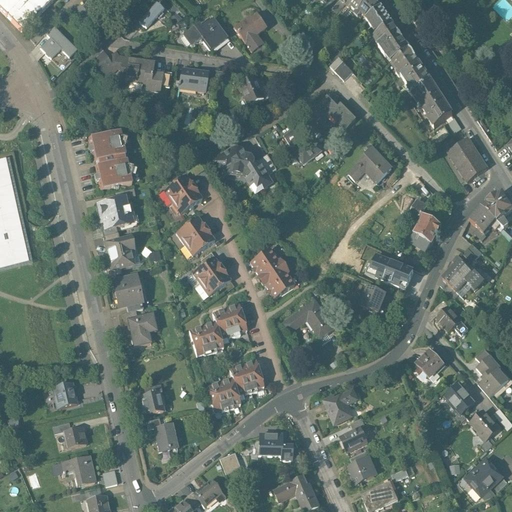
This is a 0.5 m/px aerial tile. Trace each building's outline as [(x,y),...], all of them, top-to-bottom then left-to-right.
[(0,0),(0,17),(23,42),(69,0),(0,0)] [(338,8),(345,0),(337,0),(332,6),(336,10),(338,8)] [(355,9),(366,0),(345,0),(338,8),(342,12),(350,4),(355,9)] [(365,17),(381,7),(373,0),(366,0),(355,9),(353,11),(357,16),(361,12),(365,17)] [(164,10),(156,3),(139,21),(146,28),(158,17),(162,12),(164,10)] [(376,33),(391,23),(381,7),(365,17),(372,27),(368,30),(372,37),(374,35),(376,33)] [(422,18),(429,14),(426,8),(419,13),(422,18)] [(420,37),(428,28),(429,28),(443,19),(436,9),(429,14),(422,18),(413,24),(416,28),(420,37)] [(256,11),(243,21),(242,19),(234,25),(245,41),(257,33),(267,26),(256,11)] [(177,12),(172,16),(176,21),(181,17),(177,12)] [(213,17),(202,25),(199,22),(183,33),(191,44),(201,36),(210,49),(226,38),(219,28),(221,27),(213,17)] [(392,61),(409,50),(391,23),(376,33),(374,35),(379,42),(377,44),(385,55),(387,53),(392,61)] [(50,61),(60,52),(68,60),(75,53),(53,30),(46,37),(50,41),(40,50),(50,61)] [(257,33),(245,41),(250,49),(262,40),(257,33)] [(399,77),(401,76),(418,64),(409,50),(392,61),(397,69),(395,71),(396,72),(399,77)] [(106,59),(107,59),(96,66),(104,78),(105,78),(104,77),(117,69),(119,56),(115,52),(106,59)] [(162,74),(152,73),(154,62),(119,56),(117,69),(120,70),(118,80),(126,82),(126,81),(149,85),(148,91),(159,92),(158,93),(159,93),(161,86),(163,74),(162,74)] [(338,58),(329,66),(334,71),(343,63),(338,58)] [(352,74),(343,63),(334,71),(344,82),(352,74)] [(413,95),(431,83),(418,64),(401,76),(413,95)] [(207,72),(182,67),(179,84),(197,87),(196,90),(205,91),(207,80),(208,72),(207,72)] [(222,71),(214,70),(212,81),(212,82),(219,83),(222,71)] [(171,73),(162,72),(162,74),(163,74),(161,86),(169,87),(171,73)] [(254,76),(248,78),(247,75),(240,79),(241,82),(238,83),(245,99),(246,98),(249,104),(247,104),(248,105),(264,97),(265,98),(269,96),(265,87),(266,87),(263,79),(256,82),(254,77),(254,76)] [(413,95),(412,95),(419,106),(420,105),(428,117),(427,118),(434,128),(452,116),(431,83),(413,95)] [(338,107),(327,96),(317,106),(314,104),(307,111),(320,124),(330,115),(344,131),(355,120),(341,104),(338,107)] [(450,136),(461,129),(454,118),(443,125),(450,136)] [(303,137),(296,127),(285,134),(292,144),(303,137)] [(120,133),(106,136),(106,135),(102,136),(102,137),(89,140),(91,149),(89,150),(90,155),(92,155),(97,177),(95,177),(97,183),(98,182),(100,191),(114,188),(114,189),(118,188),(118,187),(132,184),(130,178),(133,168),(128,167),(126,161),(125,161),(124,156),(125,156),(124,150),(127,141),(121,139),(120,133)] [(314,139),(296,151),(304,163),(316,156),(318,159),(324,155),(314,139)] [(476,151),(467,139),(457,146),(452,139),(443,144),(456,164),(476,151)] [(253,160),(250,155),(245,154),(244,155),(240,148),(236,147),(232,149),(231,152),(227,151),(224,153),(223,152),(209,161),(215,170),(219,167),(223,174),(233,168),(244,171),(250,180),(250,183),(255,192),(272,182),(267,173),(266,174),(257,159),(255,160),(253,160)] [(376,184),(391,171),(372,150),(357,163),(358,164),(348,173),(355,180),(365,171),(376,184)] [(476,151),(456,164),(467,180),(474,176),(476,178),(484,173),(483,170),(486,168),(476,151)] [(268,152),(257,159),(266,174),(267,173),(277,167),(268,152)] [(5,161),(0,162),(0,270),(28,264),(15,204),(5,161)] [(187,174),(164,190),(172,201),(195,186),(187,174)] [(195,186),(172,201),(180,214),(203,198),(195,186)] [(134,190),(116,194),(117,199),(125,198),(126,198),(135,196),(134,190)] [(481,205),(480,205),(495,219),(499,223),(503,226),(507,223),(502,215),(505,213),(511,208),(511,206),(502,191),(497,194),(497,193),(485,201),(485,202),(481,205)] [(117,199),(97,204),(100,219),(102,219),(105,230),(105,231),(116,229),(129,225),(128,218),(133,217),(131,206),(126,207),(125,199),(126,198),(125,198),(117,199)] [(320,207),(312,199),(305,206),(313,214),(320,207)] [(408,214),(420,222),(408,240),(425,251),(441,226),(422,214),(427,207),(416,201),(408,214)] [(491,224),(495,219),(480,205),(469,218),(477,226),(483,233),(491,224)] [(199,217),(176,233),(184,244),(207,228),(199,217)] [(495,228),(499,223),(495,219),(491,224),(495,228)] [(485,234),(483,233),(477,226),(473,230),(481,238),(485,234)] [(207,228),(184,244),(193,256),(215,241),(207,228)] [(116,229),(105,231),(105,230),(103,230),(105,238),(118,235),(116,229)] [(105,238),(104,238),(105,244),(106,244),(117,242),(117,241),(120,240),(118,235),(105,238)] [(120,240),(117,241),(117,242),(106,244),(112,268),(113,270),(121,268),(134,265),(131,252),(135,251),(132,237),(120,240)] [(462,252),(471,261),(481,251),(471,242),(462,252)] [(271,248),(250,262),(259,275),(262,280),(283,266),(278,260),(271,248)] [(407,283),(412,269),(376,254),(370,268),(377,270),(375,275),(398,285),(400,280),(407,283)] [(459,261),(464,266),(466,263),(457,254),(452,259),(456,264),(459,261)] [(215,257),(192,273),(200,285),(223,269),(215,257)] [(283,266),(288,274),(290,272),(285,265),(280,258),(278,260),(283,266)] [(464,266),(459,261),(456,264),(442,278),(442,279),(452,288),(456,291),(458,293),(462,297),(471,287),(474,290),(483,281),(474,272),(472,274),(464,266)] [(288,274),(283,266),(262,280),(266,285),(275,299),(295,285),(288,274)] [(121,268),(113,270),(112,268),(106,269),(108,278),(122,275),(121,268)] [(223,269),(200,285),(208,297),(231,281),(223,269)] [(262,280),(259,275),(257,276),(263,286),(266,285),(262,280)] [(135,278),(115,283),(120,308),(141,303),(135,278)] [(447,292),(452,288),(442,279),(439,282),(447,292)] [(386,293),(367,285),(359,304),(378,312),(378,311),(376,311),(384,293),(385,294),(386,293)] [(453,299),(458,293),(456,291),(452,288),(447,292),(453,299)] [(288,332),(309,318),(313,325),(311,326),(319,338),(334,328),(315,300),(282,323),(288,332)] [(239,305),(213,313),(215,319),(221,338),(227,336),(228,339),(241,335),(240,333),(247,330),(239,305)] [(438,319),(436,321),(448,334),(454,328),(461,336),(468,330),(447,307),(436,317),(438,319)] [(152,315),(136,318),(135,313),(122,316),(126,336),(131,335),(132,339),(134,348),(151,344),(147,328),(155,326),(152,315)] [(215,322),(189,330),(197,356),(204,354),(204,356),(216,352),(216,350),(223,348),(221,338),(215,319),(214,319),(215,322)] [(429,350),(415,363),(429,378),(435,372),(437,374),(444,367),(429,350)] [(480,364),(489,356),(484,350),(475,358),(480,364)] [(476,368),(485,379),(478,385),(489,399),(494,395),(497,398),(511,384),(511,382),(503,372),(501,374),(499,371),(501,369),(489,356),(480,364),(476,368)] [(256,361),(230,369),(232,376),(238,394),(244,392),(245,394),(258,390),(257,388),(264,386),(256,361)] [(231,379),(206,387),(214,412),(220,410),(221,412),(234,408),(234,406),(240,404),(238,394),(232,376),(231,376),(231,379)] [(72,385),(52,390),(57,411),(77,406),(72,385)] [(159,386),(148,389),(150,395),(158,393),(158,394),(161,393),(159,386)] [(459,386),(446,398),(456,409),(455,410),(460,416),(474,404),(459,386)] [(352,392),(334,400),(332,397),(323,401),(330,417),(332,416),(335,424),(347,418),(344,411),(348,409),(346,405),(356,401),(352,392)] [(150,395),(140,398),(145,417),(163,413),(158,394),(158,393),(150,395)] [(493,415),(507,432),(511,427),(511,425),(499,410),(493,415)] [(488,421),(489,420),(483,413),(470,425),(478,433),(477,435),(485,444),(491,439),(500,431),(493,423),(492,424),(488,421)] [(361,419),(350,424),(353,432),(359,429),(359,428),(364,426),(361,419)] [(159,420),(146,423),(148,431),(153,429),(160,427),(159,420)] [(160,427),(153,429),(159,454),(169,451),(169,449),(170,449),(169,448),(177,446),(172,425),(160,427)] [(353,432),(340,438),(346,453),(366,444),(359,429),(353,432)] [(82,430),(71,433),(70,431),(63,432),(63,434),(65,434),(69,451),(86,447),(82,430)] [(282,435),(259,435),(259,440),(256,440),(256,443),(259,443),(259,455),(280,456),(280,459),(291,460),(291,454),(292,454),(292,452),(292,447),(281,447),(282,435)] [(494,444),(491,439),(485,444),(480,448),(484,453),(494,444)] [(256,443),(250,443),(250,455),(259,455),(259,443),(256,443)] [(367,452),(349,459),(352,466),(367,460),(370,459),(367,452)] [(232,454),(220,459),(226,475),(238,470),(232,454)] [(89,459),(60,466),(60,467),(61,467),(63,476),(62,476),(62,479),(65,478),(64,475),(73,473),(77,489),(95,484),(94,484),(91,472),(92,472),(89,459)] [(352,466),(348,468),(355,485),(374,477),(367,460),(352,466)] [(503,479),(489,463),(480,471),(477,468),(465,480),(473,489),(476,486),(484,495),(490,490),(503,479)] [(405,470),(391,476),(394,483),(408,477),(405,470)] [(106,486),(117,483),(115,475),(109,477),(109,475),(103,477),(106,486)] [(307,486),(303,477),(290,483),(290,484),(273,491),(279,503),(285,500),(284,497),(294,493),(303,511),(308,511),(319,507),(309,485),(307,486)] [(507,484),(503,479),(490,490),(495,495),(507,484)] [(194,494),(193,495),(201,504),(202,503),(205,507),(222,493),(211,480),(194,494)] [(390,484),(363,495),(364,498),(362,499),(367,511),(374,511),(398,502),(390,484)] [(201,504),(193,495),(194,494),(193,493),(187,497),(196,508),(201,504)] [(196,508),(187,497),(182,502),(183,503),(191,511),(196,508)] [(108,511),(105,498),(87,502),(89,511),(108,511)] [(183,503),(172,511),(190,511),(191,511),(183,503)]
